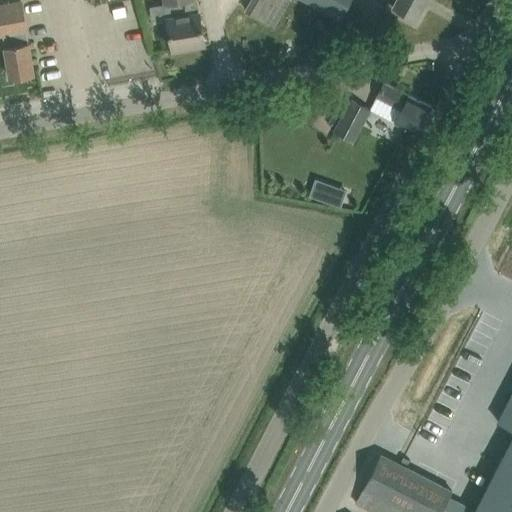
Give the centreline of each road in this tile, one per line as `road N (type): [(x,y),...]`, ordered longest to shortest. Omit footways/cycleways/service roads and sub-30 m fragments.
road 1 (unclassified): [(231,511),(464,61)]
road 2 (primary): [(287,511),(511,77)]
road 3 (unclassified): [(0,129),(436,49),(464,61)]
road 4 (unclassified): [(326,511),(511,163)]
